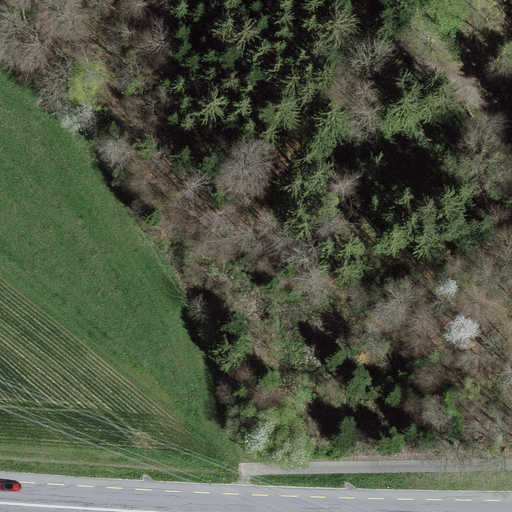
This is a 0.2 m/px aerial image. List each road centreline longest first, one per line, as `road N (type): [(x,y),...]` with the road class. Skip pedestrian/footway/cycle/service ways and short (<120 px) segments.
road 1 (track): [(255,0),(511,145)]
road 2 (track): [(243,468),(511,464)]
road 3 (primary): [(0,503),(152,511)]
